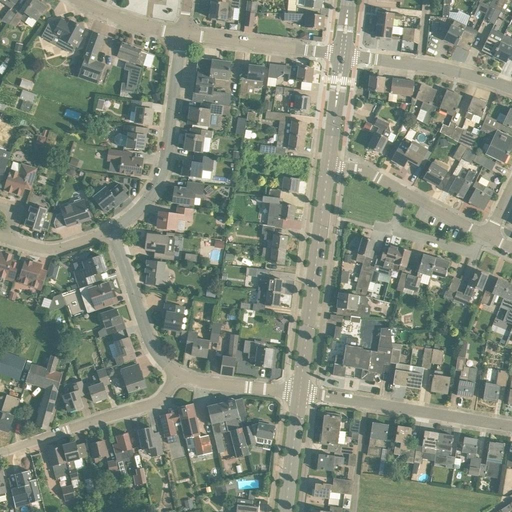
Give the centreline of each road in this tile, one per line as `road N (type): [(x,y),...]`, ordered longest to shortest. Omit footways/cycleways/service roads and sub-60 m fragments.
road 1 (tertiary): [(299,393),(328,164)]
road 2 (residential): [(109,231),(143,205),(160,178),(180,33)]
road 3 (residential): [(511,427),(299,393)]
road 4 (residential): [(0,453),(144,407),(176,373)]
road 5 (residential): [(342,54),(511,89)]
road 6 (residential): [(485,233),(366,173),(328,164)]
road 7 (residential): [(342,54),(180,33)]
road 8 (residential): [(176,373),(152,350),(109,231)]
road 9 (residential): [(299,393),(176,373)]
